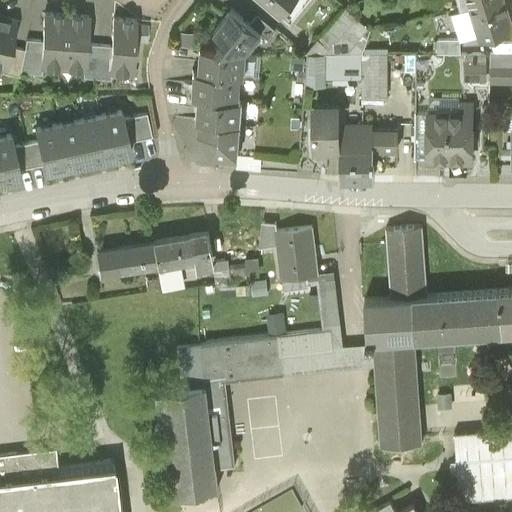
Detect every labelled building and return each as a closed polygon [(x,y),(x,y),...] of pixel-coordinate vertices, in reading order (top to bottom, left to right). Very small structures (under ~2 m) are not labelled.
[(264,0),(282,15),(294,0),(264,0)] [(511,27),(511,20),(505,0),(492,0),(472,7),(481,37),(511,27)] [(222,41),(217,47),(245,50),(262,30),(231,5),(210,31),(222,41)] [(41,61),(62,63),(66,13),(45,11),(42,39),(41,61)] [(15,16),(0,13),(0,64),(4,65),(9,45),(15,16)] [(88,15),(66,13),(62,63),(84,65),(86,43),(88,15)] [(135,18),(114,17),(112,45),(110,67),(131,68),(134,37),(135,23),(135,18)] [(146,23),(135,23),(134,37),(145,37),(146,23)] [(41,61),(42,39),(28,38),(24,49),(20,68),(39,71),(41,61)] [(460,52),(461,39),(436,38),(436,51),(460,52)] [(99,44),(86,43),(84,65),(83,73),(96,74),(99,44)] [(112,45),(99,44),(96,74),(109,75),(110,67),(112,45)] [(20,68),(24,49),(9,45),(4,65),(3,70),(18,74),(20,68)] [(244,74),(245,50),(217,47),(198,46),(197,70),(239,73),(244,74)] [(295,76),(307,76),(306,51),(294,51),(295,76)] [(387,98),(386,53),(323,53),(324,76),(362,76),(363,98),(387,98)] [(492,79),(493,54),(468,53),(467,78),(492,79)] [(511,54),(493,54),(492,79),(492,83),(511,83),(511,54)] [(237,97),(239,73),(197,70),(192,70),(190,93),(197,94),(237,97)] [(242,97),(237,97),(197,94),(195,117),(201,118),(241,121),(243,102),(241,102),(242,97)] [(459,111),(415,111),(415,160),(472,160),(472,103),(459,103),(459,111)] [(315,148),(341,147),(341,123),(340,105),(316,105),(316,124),(314,124),(315,148)] [(122,109),(100,113),(109,156),(131,151),(128,140),(124,117),(122,109)] [(87,161),(109,156),(100,113),(78,118),(87,161)] [(145,113),(124,117),(128,140),(150,135),(145,113)] [(66,166),(87,161),(78,118),(57,122),(66,166)] [(238,152),(241,121),(201,118),(200,129),(212,151),(236,152),(238,152)] [(44,170),(66,166),(57,122),(35,127),(37,140),(42,162),(44,170)] [(372,122),(341,123),(341,147),(341,174),(341,177),(374,177),(374,148),(397,148),(397,127),(372,128),(372,122)] [(11,132),(0,134),(0,179),(20,175),(19,167),(14,146),(11,132)] [(37,140),(14,146),(19,167),(42,162),(37,140)] [(238,152),(236,152),(235,167),(259,169),(260,154),(238,152)] [(263,248),(277,245),(275,231),(276,222),(264,220),(263,248)] [(344,348),(335,271),(317,273),(324,329),(286,333),(270,335),(198,343),(202,384),(151,390),(163,493),(215,488),(213,467),(233,464),(224,381),(374,364),(381,445),(421,441),(414,338),(511,329),(511,287),(427,294),(422,226),(386,229),(392,297),(364,299),(368,346),(344,348)] [(281,278),(317,273),(311,226),(275,231),(277,245),(281,278)] [(208,230),(154,240),(159,263),(179,259),(191,257),(193,267),(214,263),(214,260),(208,230)] [(101,275),(159,263),(154,240),(96,251),(101,275)] [(258,256),(246,258),(247,263),(229,264),(231,275),(235,274),(235,279),(260,276),(258,256)] [(228,258),(214,260),(214,263),(217,282),(231,280),(231,275),(229,264),(228,258)] [(179,259),(159,263),(163,284),(183,280),(179,259)] [(268,279),(251,281),(253,295),(270,293),(268,279)] [(284,313),(267,315),(270,335),(286,333),(284,313)] [(511,493),(511,426),(454,432),(460,498),(511,493)] [(0,511),(118,511),(113,458),(56,464),(54,445),(0,451),(0,511)] [(420,511),(414,501),(398,510),(391,499),(367,511),(420,511)]
